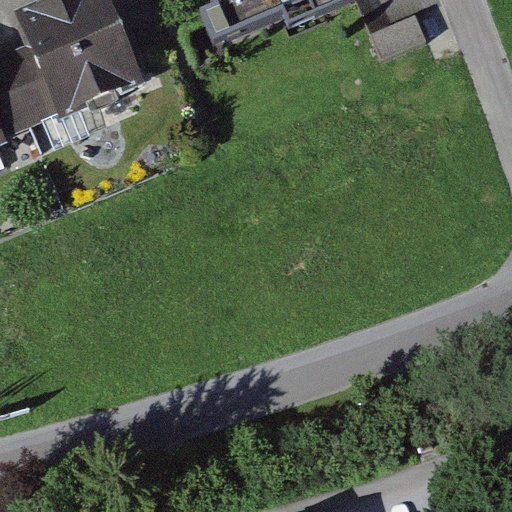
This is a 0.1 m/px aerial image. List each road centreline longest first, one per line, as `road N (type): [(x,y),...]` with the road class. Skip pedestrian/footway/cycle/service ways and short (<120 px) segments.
road 1 (residential): [(0,471),(293,381),(511,299)]
road 2 (residential): [(347,511),(511,452)]
road 3 (residential): [(458,0),(511,130)]
